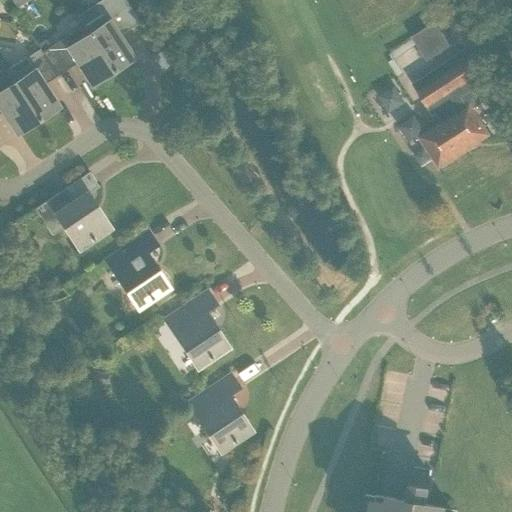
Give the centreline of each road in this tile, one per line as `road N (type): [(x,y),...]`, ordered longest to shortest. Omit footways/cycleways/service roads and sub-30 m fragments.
road 1 (residential): [(0,188),(20,184),(109,129),(139,131),(345,348)]
road 2 (unclassified): [(271,511),(293,439),(345,348)]
road 3 (unclassified): [(380,307),(444,258),(511,226)]
road 4 (residential): [(380,307),(426,351),(450,358),(511,334)]
